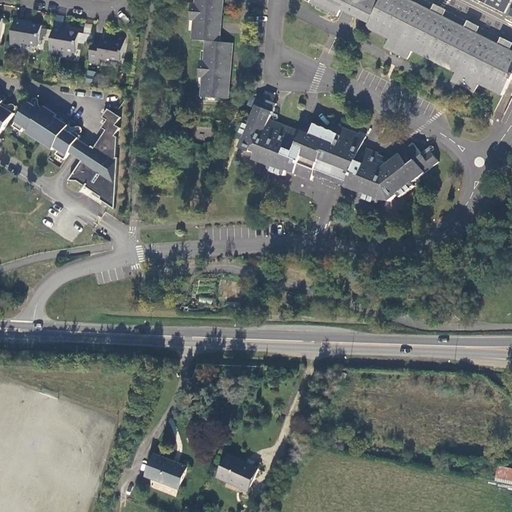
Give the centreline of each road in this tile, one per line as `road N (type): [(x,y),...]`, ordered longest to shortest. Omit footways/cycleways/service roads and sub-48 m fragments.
road 1 (primary): [(0,333),(511,356)]
road 2 (primary): [(511,342),(0,324)]
